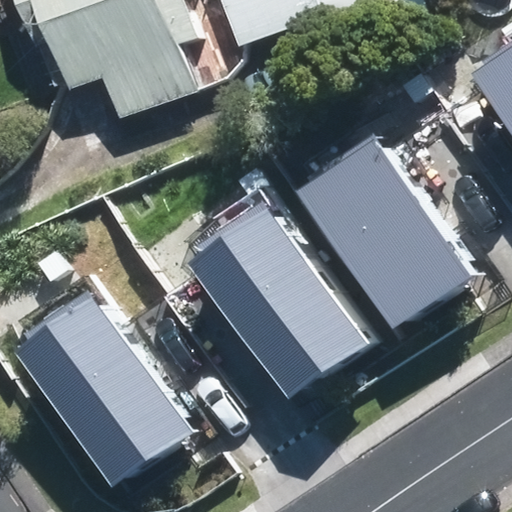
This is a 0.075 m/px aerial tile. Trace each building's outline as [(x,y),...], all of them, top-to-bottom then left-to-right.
[(196,0),(38,0),(40,4),(51,0),(63,0),(92,85),(124,75),(137,115),(207,92),(191,44),(209,38),(196,0)] [(379,0),(243,0),(259,47),(382,8),(379,0)] [(511,47),(501,29),(422,77),(511,220),(511,219),(511,47)] [(353,120),(274,168),(363,311),(441,263),(353,120)] [(236,196),(158,245),(246,387),(325,339),(236,196)] [(120,274),(42,322),(131,465),(209,417),(120,274)]
